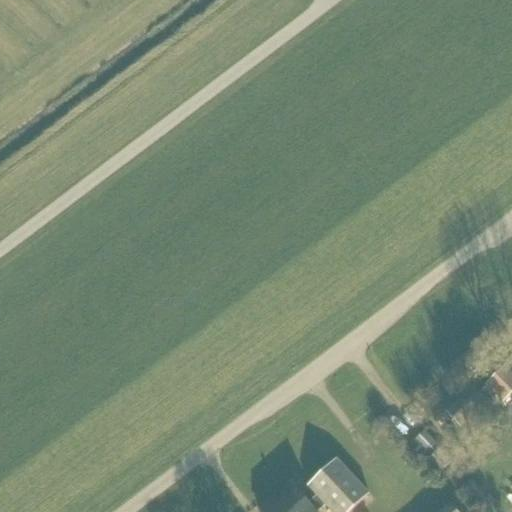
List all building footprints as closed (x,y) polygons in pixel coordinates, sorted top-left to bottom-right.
[(506,412),(511,406),(511,376),(503,368),(483,388),(506,412)] [(482,416),(494,404),(471,381),(459,393),(462,396),(447,413),(463,428),(478,413),(482,416)] [(440,449),(427,435),(424,432),(410,447),(412,450),(437,476),(454,460),(441,447),(440,449)] [(330,511),(351,511),(370,496),(337,460),(308,488),(317,497),(309,505),(294,489),(279,503),(282,506),(275,511),(319,511),(326,507),(330,511)] [(472,486),(465,491),(476,506),(484,501),(472,486)]
